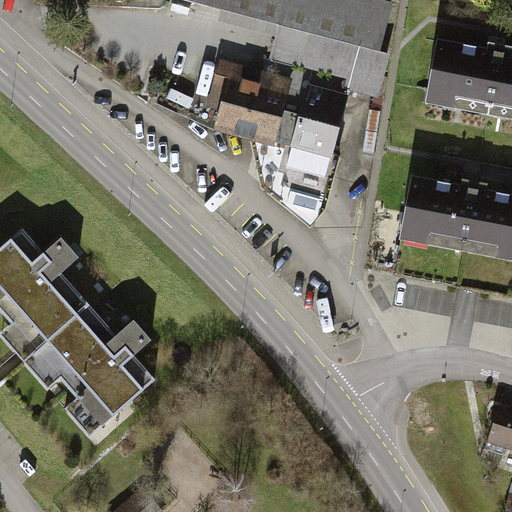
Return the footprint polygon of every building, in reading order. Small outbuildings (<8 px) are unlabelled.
[(396,3),(384,0),(184,0),(285,28),(278,60),(356,84),(354,93),(384,99),(396,3)] [(511,55),(451,44),(439,107),(511,121),(511,55)] [(304,80),(223,59),(211,107),(230,112),(225,132),(286,148),(304,80)] [(361,102),(318,90),(295,172),(338,184),(361,102)] [(511,195),(425,180),(414,241),(511,258),(511,195)] [(57,255),(33,230),(0,260),(0,316),(6,311),(25,333),(18,340),(63,390),(72,382),(92,404),(80,415),(105,442),(169,384),(149,362),(170,344),(146,318),(128,334),(79,280),(96,265),(73,240),(57,255)] [(511,407),(506,406),(496,447),(511,450),(511,407)] [(170,511),(150,487),(118,511),(170,511)]
